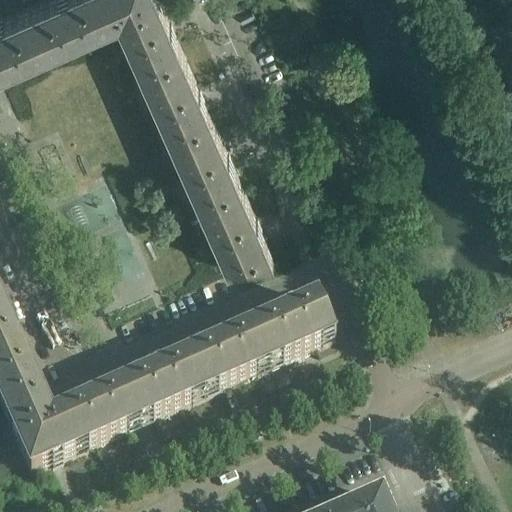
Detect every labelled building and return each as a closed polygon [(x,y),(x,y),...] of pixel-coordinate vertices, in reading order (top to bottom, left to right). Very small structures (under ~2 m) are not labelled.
[(114,17),(111,11),(106,0),(45,0),(31,7),(48,46),(114,17)] [(136,0),(106,0),(111,11),(118,8),(136,0)] [(187,62),(175,34),(176,34),(172,24),(170,25),(159,0),(136,0),(118,8),(148,79),(187,62)] [(0,67),(29,54),(48,46),(31,7),(3,19),(2,18),(0,18),(0,67)] [(216,127),(203,99),(205,98),(200,89),(199,89),(187,62),(148,79),(177,144),(216,127)] [(244,191),(232,164),(233,163),(232,160),(229,154),(228,154),(216,127),(177,144),(205,209),(244,191)] [(273,257),(261,228),(262,228),(258,218),(256,219),(244,191),(205,209),(234,274),(273,257)] [(0,370),(25,359),(13,332),(14,331),(10,322),(8,322),(0,303),(0,370)] [(336,346),(319,306),(291,319),(290,318),(280,322),(281,323),(254,335),(271,374),(336,346)] [(271,374),(254,335),(226,348),(226,346),(216,351),(217,352),(189,364),(206,403),(271,374)] [(53,424),(41,396),(42,396),(38,386),(37,387),(25,359),(0,370),(0,408),(14,441),(53,424)] [(143,431),(206,403),(189,364),(161,376),(160,375),(151,380),(151,381),(125,392),(97,405),(96,404),(87,408),(87,409),(59,422),(61,427),(76,461),(143,431)] [(76,461),(61,427),(56,429),(53,424),(14,441),(32,480),(53,471),(53,472),(63,468),(62,467),(76,461)] [(387,511),(384,503),(363,511),(387,511)]
